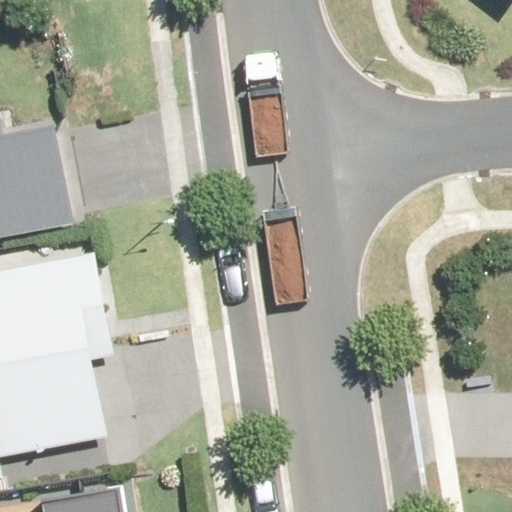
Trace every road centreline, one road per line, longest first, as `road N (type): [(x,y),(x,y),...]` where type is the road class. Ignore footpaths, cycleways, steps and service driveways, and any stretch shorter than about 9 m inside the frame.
road 1 (tertiary): [(297,155),(350,511)]
road 2 (residential): [(297,155),(511,143)]
road 3 (tertiary): [(280,0),(297,155)]
